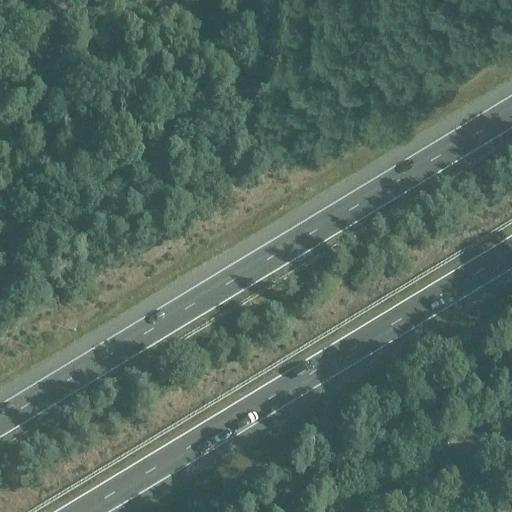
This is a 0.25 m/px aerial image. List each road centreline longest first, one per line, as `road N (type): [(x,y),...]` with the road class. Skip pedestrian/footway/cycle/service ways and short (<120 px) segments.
road 1 (motorway): [(511,111),(0,421)]
road 2 (motorway): [(90,511),(511,256)]
